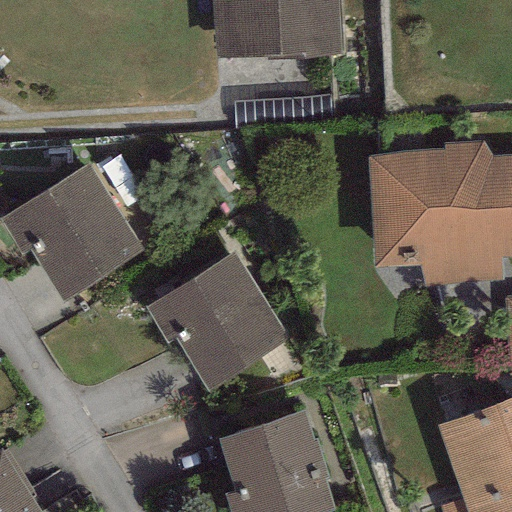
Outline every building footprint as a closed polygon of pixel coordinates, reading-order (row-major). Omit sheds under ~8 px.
[(336,0),(215,0),(218,65),(339,59),(336,0)] [(432,170),(365,172),(368,271),(417,270),(418,294),(489,292),(487,261),(511,259),(511,168),(484,170),(475,152),(437,153),(432,170)] [(91,166),(0,216),(0,230),(17,261),(32,253),(60,303),(142,257),(91,166)] [(232,264),(136,318),(186,407),(283,353),(232,264)] [(511,307),(491,309),(496,385),(511,384),(511,307)] [(511,511),(511,407),(423,437),(448,511),(511,511)] [(326,511),(300,420),(206,447),(222,502),(211,505),(212,511),(326,511)] [(33,511),(0,454),(0,511),(33,511)]
